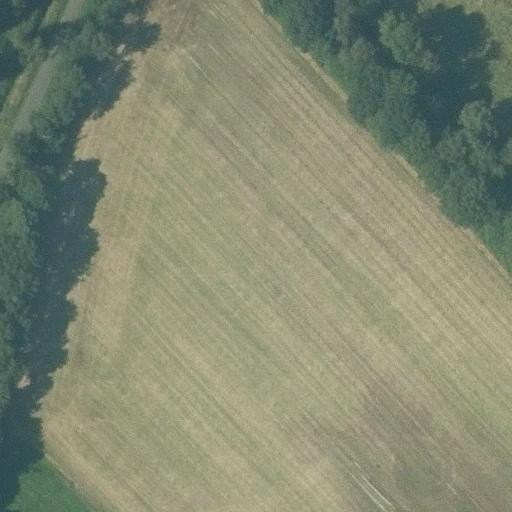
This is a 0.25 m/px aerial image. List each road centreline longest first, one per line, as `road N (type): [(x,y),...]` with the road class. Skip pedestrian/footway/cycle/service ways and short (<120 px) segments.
road 1 (unclassified): [(511,189),(333,0)]
road 2 (unclassified): [(0,176),(79,0)]
